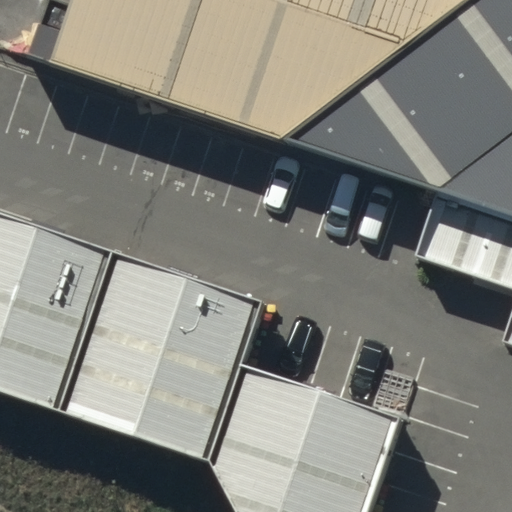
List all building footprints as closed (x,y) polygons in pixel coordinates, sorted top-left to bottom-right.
[(451,0),(74,0),(54,60),(285,133),(451,0)] [(511,0),(451,0),(285,133),(511,209),(511,0)] [(511,221),(434,195),(414,251),(511,284),(511,301),(500,335),(511,339),(511,221)] [(0,209),(0,383),(213,454),(244,362),(266,297),(0,209)] [(244,362),(213,454),(242,511),(379,511),(402,416),(244,362)] [(66,511),(85,457),(0,428),(0,511),(66,511)]
